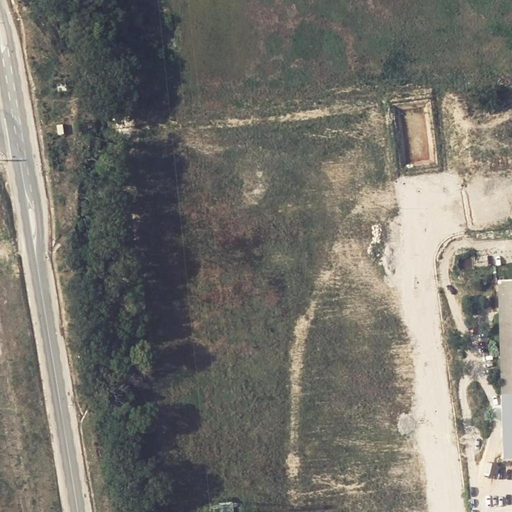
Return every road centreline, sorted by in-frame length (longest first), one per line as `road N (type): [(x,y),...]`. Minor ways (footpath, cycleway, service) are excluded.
road 1 (tertiary): [(40,285),(39,216),(0,9)]
road 2 (tertiary): [(75,511),(40,285)]
road 3 (tertiary): [(0,65),(40,285)]
